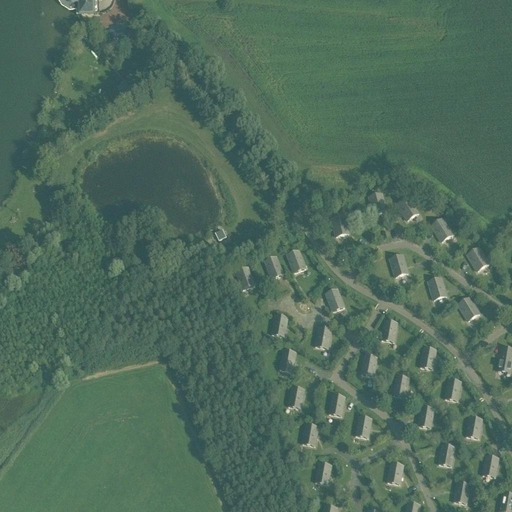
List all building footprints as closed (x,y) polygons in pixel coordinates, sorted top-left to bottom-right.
[(67,0),(72,2),(80,2),(80,15),(93,14),(93,0),(67,0)] [(129,26),(105,33),(109,48),(133,42),(129,26)] [(153,59),(145,68),(153,75),(161,66),(153,59)] [(118,88),(123,96),(135,88),(129,80),(118,88)] [(369,199),(374,218),(387,215),(382,196),(369,199)] [(408,223),(419,216),(409,200),(398,207),(408,223)] [(336,239),(349,236),(345,218),(332,220),(336,239)] [(443,221),(432,228),(442,244),(453,237),(443,221)] [(219,243),(227,239),(223,231),(215,235),(219,243)] [(479,251),(468,257),(478,274),(489,267),(479,251)] [(294,276),(306,271),(299,253),(287,258),(294,276)] [(396,280),(408,276),(403,258),(390,261),(396,280)] [(271,282),(284,277),(277,259),(265,264),(271,282)] [(255,288),(249,270),(236,274),(243,292),(255,288)] [(434,303),(447,299),(441,281),(429,284),(434,303)] [(333,315),(345,310),(338,292),(326,297),(333,315)] [(469,323),(480,317),(470,300),(458,307),(469,323)] [(288,320),(275,318),(272,337),(285,339),(288,320)] [(398,326),(385,324),(382,343),(395,345),(398,326)] [(328,351),(332,332),(319,330),(315,349),(328,351)] [(511,368),(511,351),(502,350),(498,369),(511,371),(511,368)] [(420,370),(433,372),(437,353),(424,351),(420,370)] [(296,355),(283,353),(280,372),(293,374),(296,355)] [(374,379),(377,360),(364,358),(361,377),(374,379)] [(409,381),(396,379),(393,398),(406,400),(409,381)] [(461,385),(448,383),(445,401),(458,404),(461,385)] [(305,392),(292,390),(288,409),(301,411),(305,392)] [(342,419),(345,400),(332,398),(329,416),(342,419)] [(421,410),(418,429),(431,431),(434,412),(421,410)] [(369,441),(372,422),(359,419),(356,438),(369,441)] [(479,441),(482,423),(469,420),(466,439),(479,441)] [(306,427),(302,446),(315,449),(319,430),(306,427)] [(452,469),(455,450),(442,448),(439,467),(452,469)] [(482,478),(495,480),(499,461),(486,459),(482,478)] [(328,487),(332,468),(319,466),(315,485),(328,487)] [(400,487),(404,468),(391,466),(387,485),(400,487)] [(454,504),(467,507),(471,488),(458,485),(454,504)] [(511,511),(511,497),(503,496),(499,511),(511,511)]
